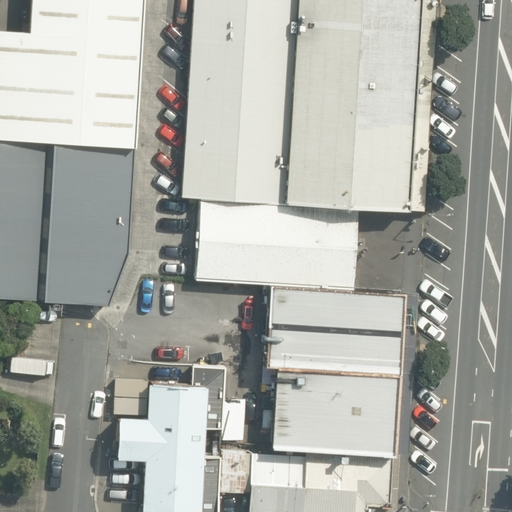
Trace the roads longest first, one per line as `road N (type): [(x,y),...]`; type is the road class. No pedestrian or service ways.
road 1 (secondary): [(476,511),(511,0)]
road 2 (residential): [(74,511),(86,345)]
